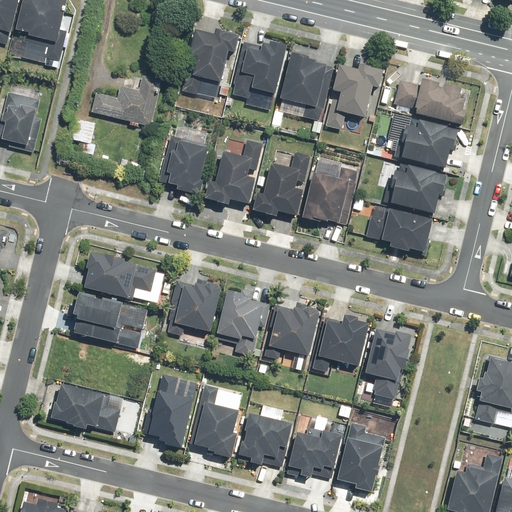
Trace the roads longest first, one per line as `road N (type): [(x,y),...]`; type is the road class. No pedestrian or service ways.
road 1 (residential): [(61,205),(461,301)]
road 2 (residential): [(271,511),(0,445)]
road 3 (residential): [(0,445),(61,205)]
road 4 (residential): [(511,85),(461,301)]
road 5 (secondary): [(307,0),(511,48)]
